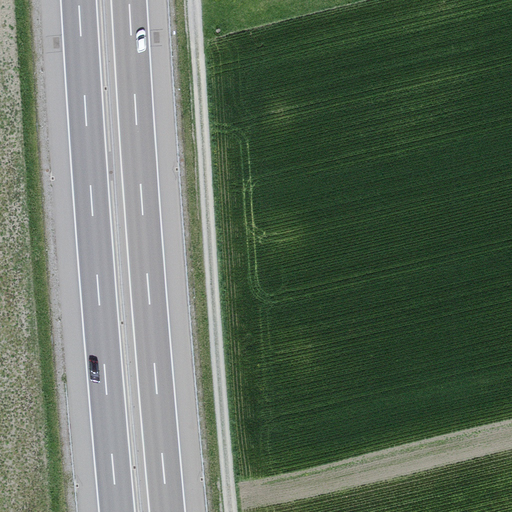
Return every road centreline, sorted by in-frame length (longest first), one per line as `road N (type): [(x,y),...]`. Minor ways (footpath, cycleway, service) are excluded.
road 1 (motorway): [(78,0),(117,511)]
road 2 (motorway): [(167,511),(129,0)]
road 3 (track): [(230,511),(193,0)]
